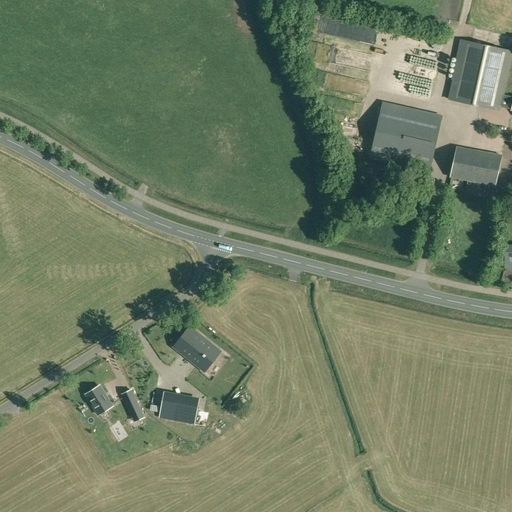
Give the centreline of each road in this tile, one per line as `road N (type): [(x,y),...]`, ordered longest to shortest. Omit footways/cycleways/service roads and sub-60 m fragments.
road 1 (secondary): [(511,311),(217,242)]
road 2 (unclassified): [(0,411),(189,292),(217,242)]
road 3 (secondary): [(217,242),(145,218),(0,138)]
